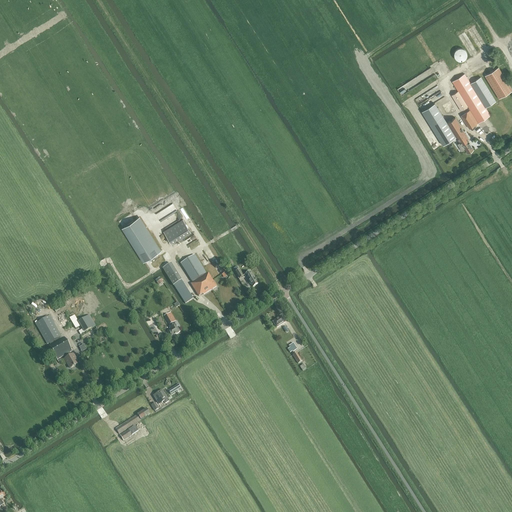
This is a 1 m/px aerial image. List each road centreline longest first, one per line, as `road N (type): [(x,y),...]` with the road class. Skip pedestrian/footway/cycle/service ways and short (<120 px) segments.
road 1 (tertiary): [(0,468),(511,148)]
road 2 (track): [(239,225),(98,0)]
road 3 (track): [(239,225),(175,262),(197,300),(227,325)]
